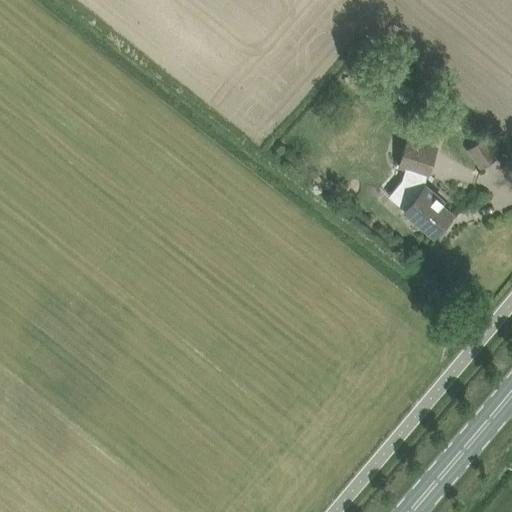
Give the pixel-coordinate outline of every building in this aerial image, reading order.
[(404,102),(413,91),(368,54),(359,65),(404,102)] [(399,165),(411,169),(389,195),(434,234),(452,213),(440,203),(443,200),(424,184),(424,185),(421,182),(424,173),(427,174),(436,145),(408,136),(399,165)] [(479,139),(467,148),(481,167),(493,158),(479,139)] [(0,325),(0,511),(6,511),(49,427),(66,435),(118,330),(99,321),(111,296),(89,285),(78,306),(47,291),(24,337),(0,325)] [(71,511),(76,503),(40,486),(27,511),(71,511)]
